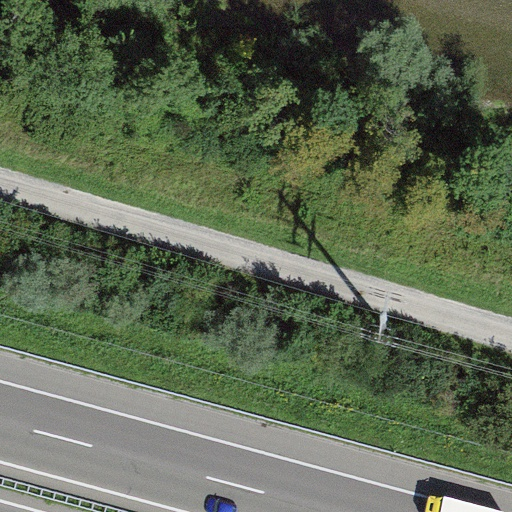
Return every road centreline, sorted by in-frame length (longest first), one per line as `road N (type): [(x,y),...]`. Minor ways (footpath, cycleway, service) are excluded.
road 1 (track): [(511,336),(0,185)]
road 2 (motorway): [(324,511),(0,423)]
